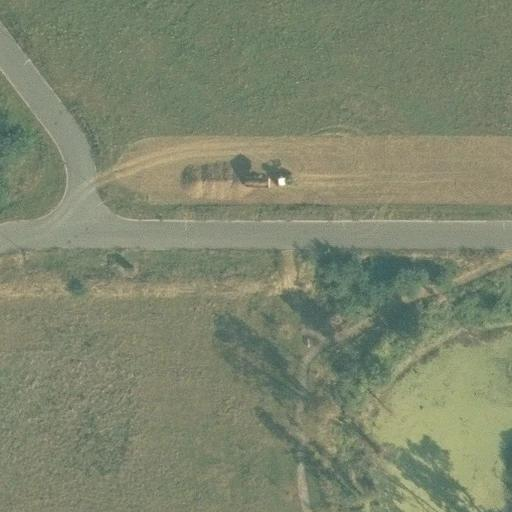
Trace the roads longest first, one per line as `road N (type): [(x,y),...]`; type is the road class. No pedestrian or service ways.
road 1 (unclassified): [(78,232),(511,234)]
road 2 (unclassified): [(0,43),(69,131),(79,158),(78,232)]
